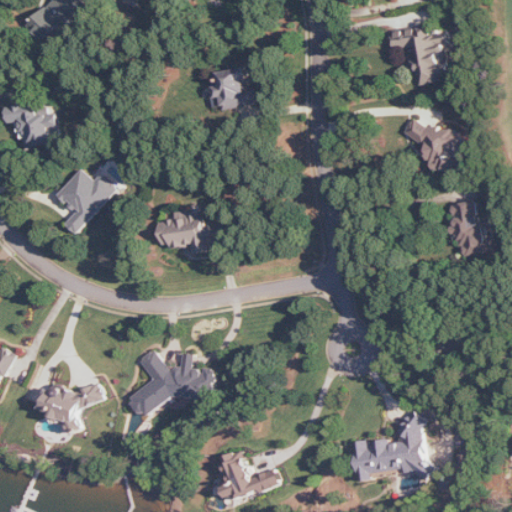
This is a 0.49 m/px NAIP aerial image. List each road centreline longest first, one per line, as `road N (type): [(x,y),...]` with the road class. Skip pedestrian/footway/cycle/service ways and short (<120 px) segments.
road 1 (residential): [(0,216),(42,264),(123,301),(162,304),(344,279)]
road 2 (residential): [(318,0),(326,176),(352,330)]
